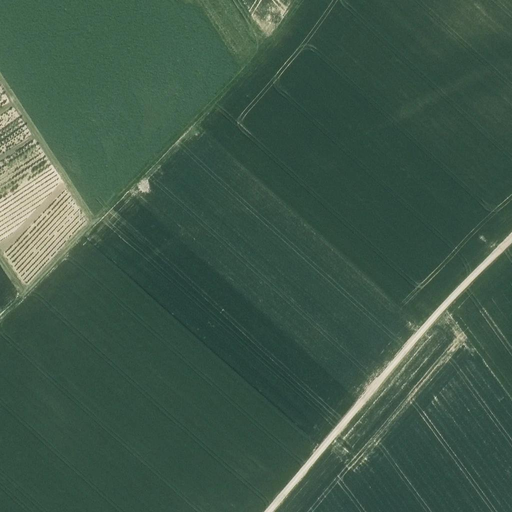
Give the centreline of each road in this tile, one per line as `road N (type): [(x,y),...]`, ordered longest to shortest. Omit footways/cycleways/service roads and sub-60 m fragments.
road 1 (track): [(270,54),(0,332)]
road 2 (track): [(268,511),(408,346),(511,240)]
